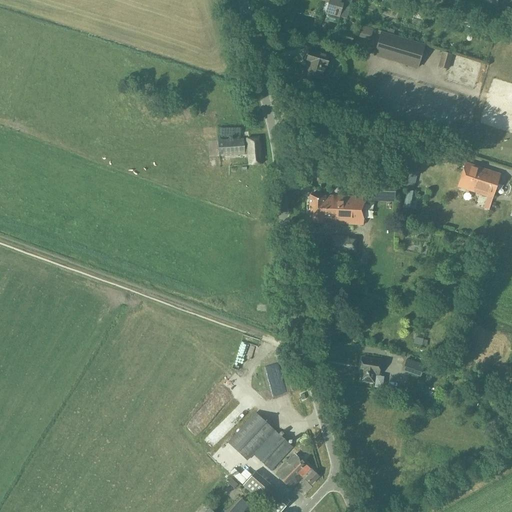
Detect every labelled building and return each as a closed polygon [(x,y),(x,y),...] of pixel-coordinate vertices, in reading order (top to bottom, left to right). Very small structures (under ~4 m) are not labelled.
[(347,19),(350,7),(340,5),(341,0),(322,0),(322,3),(329,5),(326,14),(339,18),(339,17),(347,19)] [(411,6),(409,13),(424,16),(426,10),(411,6)] [(340,30),(336,42),(351,46),(355,34),(340,30)] [(381,32),(373,57),(418,70),(425,45),(381,32)] [(322,81),(329,57),(311,52),(307,64),(309,65),(306,76),(322,81)] [(453,56),(444,53),(440,67),(448,70),(453,56)] [(219,157),(248,155),(248,165),(263,164),(261,137),(246,138),(247,142),(244,142),(244,138),(218,140),(219,157)] [(462,176),(496,187),(500,176),(465,163),(462,176)] [(407,186),(419,189),(422,176),(410,173),(407,186)] [(361,176),(349,176),(348,187),(361,188),(361,176)] [(496,187),(462,176),(458,188),(492,199),(496,187)] [(393,200),(393,189),(368,189),(369,200),(393,200)] [(407,191),(404,207),(410,208),(413,192),(407,191)] [(467,192),(461,196),(465,202),(472,198),(467,192)] [(310,196),(309,210),(363,212),(364,199),(310,196)] [(363,212),(309,210),(308,223),(324,224),(332,224),(363,226),(363,212)] [(330,255),(357,256),(357,238),(331,238),(330,255)] [(362,359),(360,373),(362,373),(361,382),(373,384),(375,375),(378,376),(381,362),(362,359)] [(425,365),(407,359),(403,372),(421,378),(425,365)] [(438,366),(431,364),(428,374),(436,376),(438,366)] [(278,365),(266,368),(271,392),(283,389),(278,365)] [(228,435),(252,408),(243,400),(219,427),(228,435)] [(247,461),(253,455),(271,472),(293,448),(275,431),(256,413),(228,443),(247,461)] [(495,432),(486,428),(484,433),(493,437),(495,432)] [(276,474),(281,479),(300,458),(295,453),(276,474)] [(288,472),(281,479),(290,489),(292,487),(300,496),(318,478),(315,474),(316,473),(311,468),(310,469),(306,465),(294,477),(288,472)] [(235,468),(231,473),(243,484),(251,475),(246,470),(242,475),(235,468)] [(281,511),(290,502),(255,472),(243,486),(272,511),(281,511)] [(231,479),(228,484),(234,489),(238,485),(231,479)] [(254,511),(241,500),(231,511),(254,511)]
